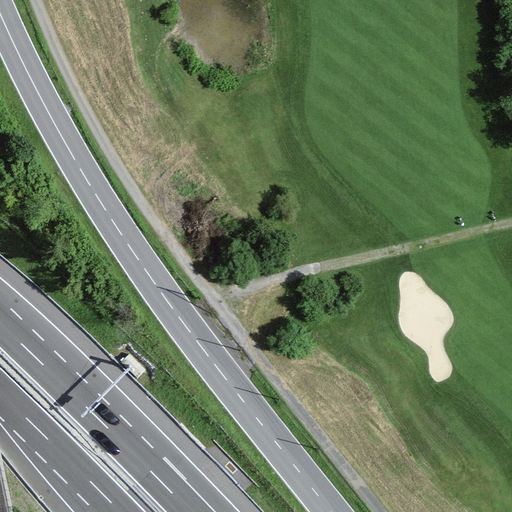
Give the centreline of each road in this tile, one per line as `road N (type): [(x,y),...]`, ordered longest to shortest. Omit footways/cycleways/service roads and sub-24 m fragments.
road 1 (tertiary): [(330,511),(132,251),(60,135),(0,12)]
road 2 (motorway): [(190,511),(0,323)]
road 3 (motorway): [(0,393),(120,511)]
road 4 (track): [(105,148),(35,0)]
